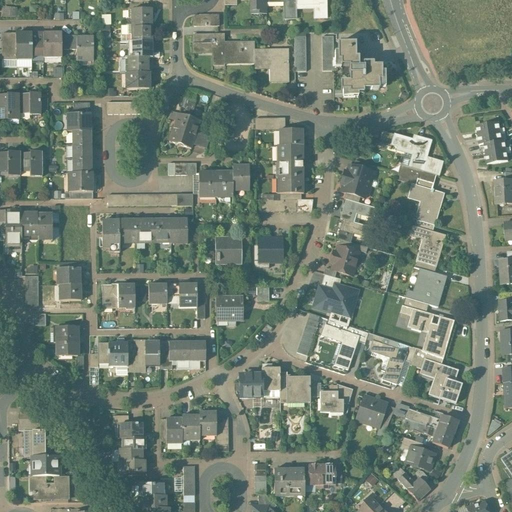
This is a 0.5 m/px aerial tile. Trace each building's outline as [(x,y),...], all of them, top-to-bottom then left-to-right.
[(253,0),(254,14),(266,13),(266,1),(266,0),(253,0)] [(266,0),(266,1),(285,1),(285,19),(297,19),(296,7),(296,1),(296,0),(266,0)] [(296,0),(296,1),(296,7),(316,7),(316,18),(327,18),(326,0),(296,0)] [(17,17),(17,7),(2,6),(2,17),(17,17)] [(152,11),(131,11),(131,26),(152,26),(152,11)] [(111,24),(110,15),(102,15),(103,25),(111,24)] [(199,16),(193,16),(193,28),(206,27),(206,15),(199,16)] [(152,26),(131,26),(131,42),(152,42),(152,26)] [(31,34),(1,34),(2,61),(32,61),(32,57),(31,34)] [(43,34),(31,34),(32,57),(43,57),(43,34)] [(61,34),(43,34),(43,57),(44,57),(44,64),(58,63),(58,56),(62,56),(62,51),(62,37),(61,34)] [(224,43),(224,35),(192,36),(192,55),(212,54),(212,67),(224,67),(224,65),(224,43)] [(93,38),(80,38),(80,37),(62,37),(62,51),(76,51),(77,63),(93,63),(93,38)] [(333,72),(333,37),(322,38),(322,72),(333,72)] [(306,72),(305,38),(294,38),(294,73),(306,72)] [(131,42),(128,43),(128,59),(149,58),(152,58),(152,42),(131,42)] [(254,51),(254,42),(224,43),(224,65),(254,65),(254,51)] [(373,66),(373,63),(358,63),(358,58),(355,58),(355,44),(337,44),(338,62),(340,62),(340,67),(349,67),(349,82),(341,82),(341,91),(351,91),(351,94),(363,94),(363,90),(379,90),(379,81),(382,81),(381,66),(373,66)] [(289,83),(288,50),(254,51),(254,65),(254,70),(269,70),(270,83),(289,83)] [(149,74),(149,58),(128,59),(125,59),(126,75),(149,74)] [(150,91),(149,74),(126,75),(126,91),(150,91)] [(196,95),(186,92),(184,98),(195,101),(196,95)] [(7,96),(0,96),(0,118),(19,118),(19,114),(19,96),(7,96)] [(40,97),(30,97),(30,96),(19,96),(19,114),(29,114),(29,116),(40,116),(40,97)] [(89,104),(74,104),(74,116),(89,115),(89,104)] [(200,121),(178,114),(169,143),(191,149),(200,121)] [(74,116),(70,116),(70,132),(71,133),(91,132),(90,115),(74,116)] [(499,123),(476,127),(478,136),(500,133),(500,130),(499,123)] [(303,130),(286,131),(285,131),(279,131),(278,131),(279,147),(303,147),(303,130)] [(91,146),(91,132),(71,133),(71,146),(91,146)] [(394,136),(382,132),(378,145),(391,149),(391,146),(394,136)] [(500,133),(478,136),(479,146),(484,145),(502,142),(501,136),(500,133)] [(431,142),(416,138),(415,142),(394,136),(391,146),(397,148),(397,151),(414,156),(414,157),(415,157),(411,169),(422,173),(426,159),(431,142)] [(502,142),(484,145),(485,155),(506,152),(506,149),(504,141),(502,142)] [(91,146),(71,146),(72,160),(91,160),(91,146)] [(279,147),(277,147),(277,163),(303,163),(303,147),(279,147)] [(506,152),(485,155),(487,165),(508,162),(507,155),(506,152)] [(41,178),(41,153),(29,153),(29,154),(20,154),(20,173),(30,173),(30,178),(41,178)] [(20,154),(7,154),(0,154),(0,171),(7,171),(7,173),(20,173),(20,154)] [(443,164),(426,159),(422,173),(436,177),(439,178),(443,164)] [(91,160),(72,160),(72,174),(92,174),(91,160)] [(374,168),(355,162),(353,168),(373,173),(374,168)] [(303,163),(277,163),(277,179),(304,179),(303,163)] [(353,168),(349,166),(346,176),(343,176),(342,179),(370,187),(373,178),(371,178),(373,173),(353,168)] [(411,169),(400,166),(398,174),(415,180),(433,185),(436,177),(422,173),(411,169)] [(248,168),(232,168),(232,174),(232,192),(249,192),(248,168)] [(72,174),(68,175),(68,194),(70,194),(91,194),(93,194),(92,174),(72,174)] [(215,174),(198,174),(199,199),(216,198),(215,174)] [(232,174),(215,174),(216,198),(233,198),(232,192),(232,174)] [(415,180),(398,174),(396,181),(411,186),(412,185),(414,186),(415,180)] [(304,179),(277,179),(278,194),(279,194),(301,194),(304,194),(304,179)] [(370,187),(342,179),(341,182),(344,183),(341,193),(345,194),(360,199),(365,200),(366,196),(368,196),(370,187)] [(433,185),(415,180),(414,186),(432,191),(433,185)] [(511,180),(506,181),(495,182),(496,206),(511,205),(511,180)] [(414,186),(412,185),(411,186),(408,196),(421,200),(415,221),(434,227),(435,227),(440,209),(439,209),(443,195),(432,191),(414,186)] [(360,199),(345,194),(344,200),(346,201),(358,204),(360,199)] [(185,207),(185,195),(177,195),(177,207),(177,208),(185,207)] [(193,207),(193,195),(185,195),(185,207),(193,207)] [(279,201),(273,202),(274,213),(286,213),(285,201),(279,201)] [(358,204),(346,201),(341,215),(352,218),(353,213),(374,219),(376,210),(358,204)] [(21,211),(0,211),(0,223),(5,223),(5,215),(21,215),(21,211)] [(21,215),(5,215),(5,223),(5,245),(6,245),(21,245),(21,247),(22,247),(22,236),(21,215)] [(38,236),(37,215),(21,215),(22,236),(30,236),(38,236)] [(52,242),(52,215),(37,215),(38,236),(38,242),(52,242)] [(352,218),(341,215),(340,220),(342,221),(350,223),(352,218)] [(187,221),(170,221),(170,222),(170,244),(170,245),(187,245),(187,221)] [(350,223),(342,221),(337,240),(340,241),(349,243),(350,243),(347,242),(350,233),(370,239),(373,230),(350,223)] [(434,227),(417,221),(415,228),(413,227),(410,238),(426,243),(423,254),(419,252),(416,263),(436,269),(439,259),(438,259),(443,242),(444,242),(446,237),(433,233),(434,227)] [(119,222),(102,222),(102,250),(119,250),(119,244),(119,222)] [(136,222),(119,222),(119,244),(136,244),(136,222)] [(153,222),(136,222),(136,244),(153,244),(153,222)] [(170,222),(153,222),(153,244),(170,244),(170,222)] [(248,236),(239,236),(239,239),(239,243),(240,242),(240,249),(248,248),(248,236)] [(239,239),(216,240),(216,249),(217,249),(217,262),(240,262),(240,249),(240,242),(239,243),(239,239)] [(281,239),(259,240),(259,248),(254,248),(254,269),(268,269),(268,265),(281,265),(281,270),(281,254),(281,240),(281,239)] [(289,254),(289,240),(281,240),(281,254),(289,254)] [(349,243),(340,241),(338,248),(337,248),(336,253),(333,253),(329,264),(332,265),(331,271),(336,273),(352,277),(359,254),(358,253),(358,251),(366,253),(367,249),(349,243)] [(511,260),(508,261),(500,262),(503,287),(511,285),(511,260)] [(436,269),(416,263),(414,269),(433,274),(435,274),(436,269)] [(414,269),(423,272),(418,287),(417,287),(414,294),(406,291),(404,299),(429,306),(436,308),(437,308),(442,294),(441,293),(446,278),(435,274),(433,274),(414,269),(414,268),(414,269)] [(331,271),(325,269),(323,275),(324,276),(334,279),(336,273),(331,271)] [(80,270),(56,270),(56,287),(57,287),(61,287),(80,286),(80,270)] [(324,276),(321,287),(332,291),(334,285),(339,286),(341,280),(334,279),(324,276)] [(196,285),(166,286),(167,298),(179,298),(179,308),(197,308),(196,285)] [(332,291),(321,287),(319,291),(318,291),(312,309),(334,315),(335,311),(351,316),(358,292),(339,286),(334,285),(332,291)] [(80,286),(61,287),(61,302),(80,302),(80,286)] [(125,286),(125,288),(111,288),(111,286),(102,286),(103,311),(135,311),(135,286),(125,286)] [(166,286),(149,286),(149,306),(167,306),(167,298),(166,286)] [(268,288),(256,288),(257,301),(269,301),(268,288)] [(511,293),(498,295),(499,303),(511,301),(511,293)] [(243,307),(242,298),(217,298),(217,323),(241,322),(241,307),(243,307)] [(429,306),(404,299),(402,307),(413,310),(426,314),(429,306)] [(511,301),(499,303),(499,304),(499,311),(499,315),(500,321),(500,322),(511,321),(511,301)] [(206,319),(206,302),(198,303),(198,319),(206,319)] [(426,314),(413,310),(407,328),(418,331),(418,332),(420,333),(420,332),(428,334),(422,352),(443,359),(454,322),(426,314)] [(45,315),(33,315),(33,328),(46,327),(45,315)] [(309,315),(296,354),(307,357),(320,318),(309,315)] [(368,334),(328,321),(326,326),(325,326),(321,337),(342,343),(335,366),(348,370),(357,341),(365,344),(368,334)] [(76,328),(56,328),(56,344),(76,344),(76,328)] [(511,331),(503,332),(503,344),(502,344),(502,356),(511,355),(511,331)] [(398,344),(375,336),(373,341),(396,349),(398,344)] [(373,341),(372,341),(369,352),(391,359),(387,372),(385,371),(382,381),(396,385),(404,361),(407,353),(405,353),(373,341)] [(205,343),(189,344),(189,363),(205,363),(205,343)] [(76,344),(56,344),(56,357),(76,357),(76,344)] [(127,344),(98,344),(98,355),(98,365),(116,365),(116,368),(127,368),(127,344)] [(159,344),(127,344),(127,368),(127,372),(139,371),(139,365),(159,365),(159,344)] [(189,344),(159,344),(159,365),(159,371),(189,370),(189,363),(189,344)] [(407,347),(405,353),(407,353),(404,361),(411,363),(415,350),(407,347)] [(422,352),(415,350),(411,363),(409,367),(435,375),(429,395),(455,404),(459,391),(452,389),(457,371),(440,366),(443,359),(422,352)] [(98,355),(89,355),(90,369),(98,369),(98,365),(98,355)] [(127,368),(116,368),(116,376),(128,376),(127,372),(127,368)] [(279,369),(261,370),(261,375),(261,393),(280,393),(279,374),(279,369)] [(511,369),(503,370),(505,385),(511,383),(511,369)] [(309,378),(293,379),(286,379),(286,374),(279,374),(280,393),(280,404),(310,404),(310,399),(310,385),(309,378)] [(261,393),(261,375),(253,376),(253,377),(253,393),(254,393),(261,393)] [(253,393),(253,377),(245,377),(245,383),(245,393),(253,393)] [(253,393),(245,393),(245,383),(239,384),(239,400),(254,399),(254,393),(253,393)] [(320,385),(310,385),(310,399),(320,399),(320,391),(320,385)] [(352,391),(336,386),(336,391),(337,391),(337,402),(343,402),(343,405),(348,405),(352,391)] [(336,391),(320,391),(320,399),(322,399),(322,414),(329,414),(329,411),(343,411),(343,405),(343,402),(337,402),(337,391),(336,391)] [(386,405),(365,398),(357,422),(366,425),(367,423),(378,426),(378,427),(379,427),(386,406),(386,405)] [(395,409),(386,406),(379,427),(386,429),(392,415),(394,410),(395,409)] [(408,410),(396,406),(395,409),(394,410),(400,412),(399,417),(405,419),(408,410)] [(440,421),(408,410),(405,419),(405,420),(407,420),(407,421),(452,436),(457,422),(441,417),(440,421)] [(216,413),(199,413),(199,416),(199,437),(216,437),(216,435),(216,429),(216,419),(216,413)] [(199,416),(182,417),(182,420),(182,442),(190,442),(199,442),(199,437),(199,416)] [(128,417),(113,417),(113,426),(120,425),(128,425),(128,417)] [(228,419),(216,419),(216,429),(228,429),(228,419)] [(37,420),(30,420),(30,426),(30,432),(39,432),(38,425),(37,425),(37,420)] [(182,420),(166,420),(166,421),(166,442),(167,445),(182,445),(182,442),(182,420)] [(452,436),(407,421),(404,428),(430,437),(434,438),(432,444),(447,449),(452,436)] [(128,425),(120,425),(120,440),(123,440),(141,440),(141,425),(128,425)] [(30,432),(23,432),(23,456),(24,458),(32,458),(49,458),(49,444),(44,444),(44,432),(39,432),(30,432)] [(423,445),(404,439),(401,448),(411,451),(412,447),(421,450),(423,445)] [(141,440),(123,440),(123,451),(140,451),(144,451),(144,446),(143,446),(143,440),(141,440)] [(421,450),(412,447),(411,451),(406,465),(429,472),(435,455),(421,450)] [(123,451),(120,451),(120,462),(123,462),(141,462),(141,457),(140,457),(140,451),(123,451)] [(511,452),(501,460),(511,475),(511,452)] [(49,458),(32,458),(32,478),(34,478),(53,478),(58,478),(58,469),(58,458),(49,458)] [(141,462),(123,462),(123,473),(144,473),(144,468),(143,462),(141,462)] [(317,467),(317,466),(310,466),(310,467),(307,467),(308,474),(304,474),(304,486),(308,486),(308,487),(315,487),(315,490),(321,490),(321,467),(317,467)] [(331,467),(331,466),(325,466),(325,467),(321,467),(321,490),(328,490),(328,487),(335,487),(335,485),(334,473),(334,467),(331,467)] [(304,474),(303,470),(273,470),(274,499),(304,498),(304,486),(304,474)] [(373,474),(366,479),(372,487),(379,481),(373,474)] [(413,484),(405,474),(397,480),(417,503),(430,492),(419,480),(413,484)] [(58,478),(53,478),(53,485),(46,485),(46,478),(34,478),(34,492),(32,492),(32,495),(34,495),(34,500),(67,500),(67,478),(58,478)] [(162,485),(139,486),(140,486),(140,497),(139,497),(139,498),(143,498),(162,498),(162,497),(162,486),(162,485)] [(372,495),(360,506),(362,508),(357,511),(382,511),(383,511),(372,500),(375,498),(372,495)] [(274,506),(265,496),(258,496),(258,508),(265,509),(271,509),(274,506)] [(162,498),(143,498),(143,510),(146,510),(165,510),(165,498),(162,498)] [(487,511),(484,503),(466,509),(466,511),(487,511)]
